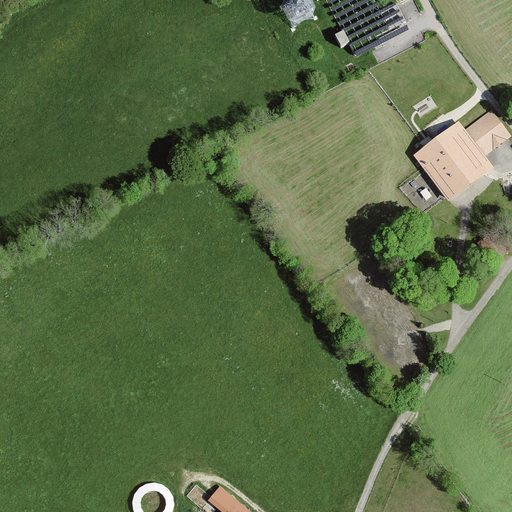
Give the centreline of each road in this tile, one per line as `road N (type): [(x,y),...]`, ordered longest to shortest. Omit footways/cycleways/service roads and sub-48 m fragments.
road 1 (unclassified): [(359,511),(402,415),(511,262)]
road 2 (unclassified): [(511,125),(423,0)]
